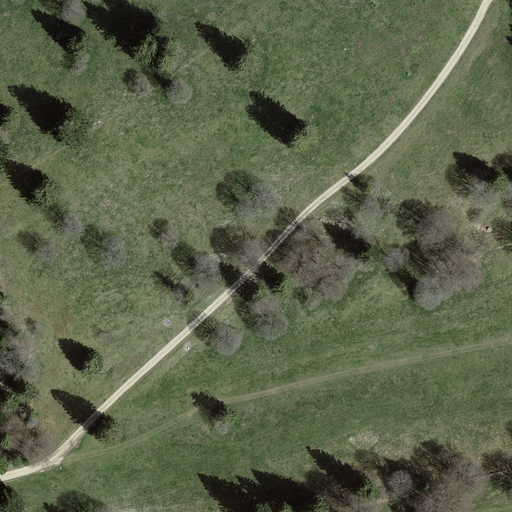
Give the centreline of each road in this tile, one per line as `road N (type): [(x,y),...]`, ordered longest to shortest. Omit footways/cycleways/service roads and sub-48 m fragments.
road 1 (track): [(47,461),(436,89),(489,0)]
road 2 (track): [(47,461),(511,349)]
